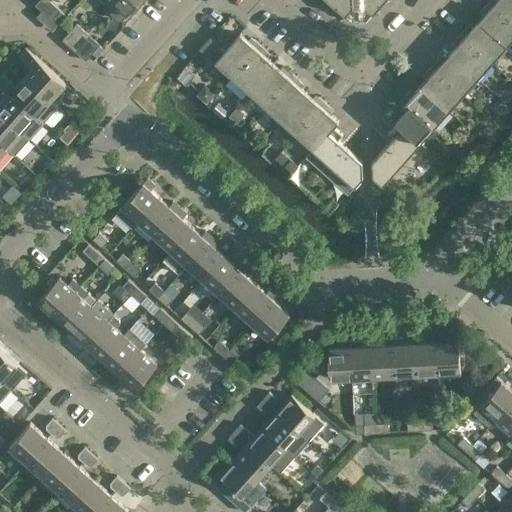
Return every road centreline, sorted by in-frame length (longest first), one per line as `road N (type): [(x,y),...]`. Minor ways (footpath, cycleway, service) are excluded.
road 1 (residential): [(440,272),(326,280),(130,115)]
road 2 (residential): [(273,0),(344,62),(373,60),(427,0)]
road 3 (residential): [(0,314),(146,447)]
road 4 (residential): [(0,262),(130,115)]
road 5 (residential): [(103,91),(187,0)]
